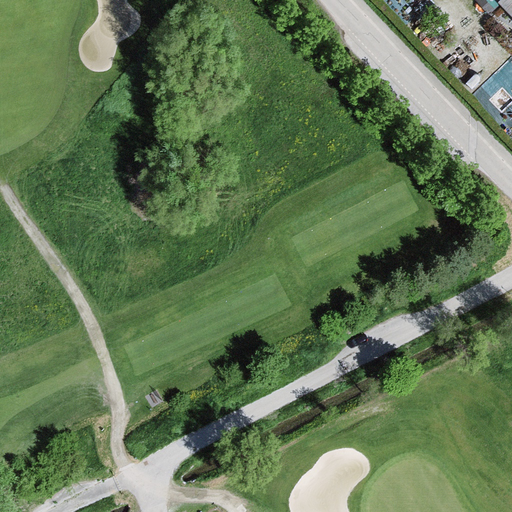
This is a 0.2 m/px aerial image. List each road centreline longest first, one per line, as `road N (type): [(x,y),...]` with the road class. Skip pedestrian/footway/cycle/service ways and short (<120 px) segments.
road 1 (unclassified): [(151,481),(297,389),(511,280)]
road 2 (unclassified): [(511,193),(354,0)]
